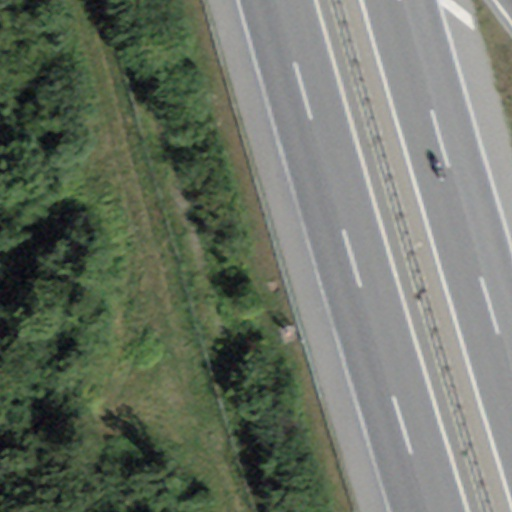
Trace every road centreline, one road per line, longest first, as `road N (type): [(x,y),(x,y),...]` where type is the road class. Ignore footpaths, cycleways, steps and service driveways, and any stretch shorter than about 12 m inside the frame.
road 1 (motorway): [(268,0),(322,203),(421,511)]
road 2 (motorway): [(511,379),(406,0)]
